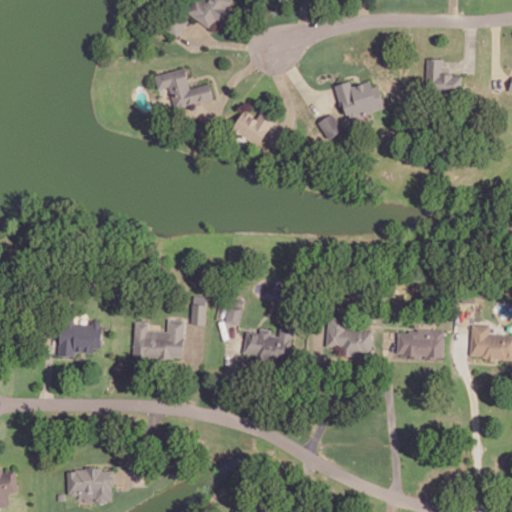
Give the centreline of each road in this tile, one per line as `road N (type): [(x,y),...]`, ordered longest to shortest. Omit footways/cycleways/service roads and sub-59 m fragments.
road 1 (residential): [(453,511),(356,481),(262,429),(217,414),(136,403),(0,402)]
road 2 (residential): [(511,16),(366,19),(277,47)]
